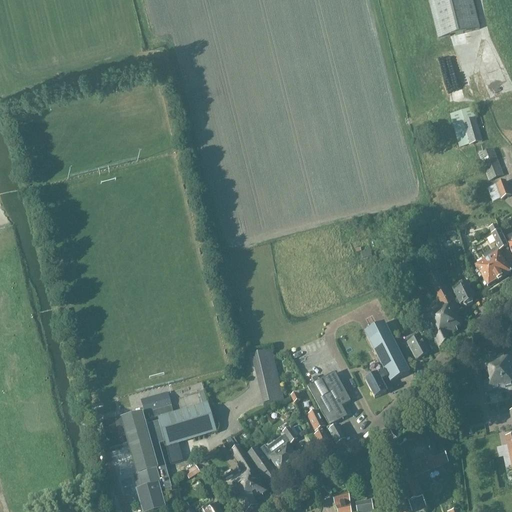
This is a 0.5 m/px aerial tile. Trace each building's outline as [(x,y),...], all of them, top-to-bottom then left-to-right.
[(471,0),(427,0),(438,40),(479,30),(471,0)] [(490,83),(500,79),(495,68),(486,71),(490,83)] [(450,115),(458,148),(469,145),(469,146),(482,142),(475,119),(474,119),(472,109),(450,115)] [(493,150),(483,154),(479,155),(489,182),(503,176),(493,150)] [(505,182),(487,189),(493,203),(511,196),(505,182)] [(492,236),(499,252),(507,247),(500,232),(496,226),(489,229),(492,236)] [(455,269),(450,252),(442,254),(447,271),(455,269)] [(498,252),(485,261),(475,267),(487,287),(510,273),(498,252)] [(421,315),(427,328),(439,350),(450,340),(448,337),(457,332),(456,329),(463,326),(457,315),(459,314),(459,312),(452,298),(452,299),(438,273),(427,279),(441,305),(421,315)] [(462,282),(451,287),(454,293),(460,306),(463,305),(464,307),(473,302),(471,299),(474,298),(469,286),(465,288),(462,282)] [(390,384),(409,374),(384,324),(365,333),(384,372),(377,375),(365,381),(375,399),(386,393),(382,384),(389,381),(390,384)] [(413,335),(406,339),(410,346),(408,347),(416,361),(427,355),(423,347),(424,347),(420,340),(417,342),(413,335)] [(263,405),(283,400),(271,351),(252,356),(263,405)] [(478,361),(484,395),(511,390),(511,358),(504,360),(503,356),(478,361)] [(312,397),(329,427),(327,428),(336,445),(346,440),(338,426),(333,429),(331,426),(346,418),(347,418),(342,408),(350,403),(335,374),(308,390),(312,397)] [(128,393),(111,398),(116,413),(132,408),(128,393)] [(154,412),(171,407),(168,394),(140,402),(144,415),(151,413),(148,414),(149,420),(173,414),(171,408),(154,412)] [(293,405),(300,402),(296,394),(290,397),(293,405)] [(159,423),(164,443),(165,443),(166,447),(216,431),(208,405),(158,420),(159,423)] [(325,459),(333,454),(323,433),(322,431),(326,429),(318,413),(307,417),(317,436),(314,437),(325,459)] [(116,423),(122,446),(128,444),(136,475),(133,476),(133,477),(134,477),(138,491),(137,491),(138,493),(138,492),(140,499),(140,500),(141,500),(142,506),(142,507),(143,507),(144,511),(151,511),(153,511),(172,507),(171,504),(175,503),(171,492),(172,492),(159,445),(164,443),(159,423),(146,427),(142,414),(121,421),(116,423)] [(122,446),(116,423),(115,420),(102,423),(110,450),(122,446)] [(283,435),(284,436),(266,449),(264,447),(260,450),(269,463),(271,461),(281,474),(299,461),(288,447),(297,441),(289,430),(283,435)] [(227,436),(218,442),(221,446),(230,441),(227,436)] [(416,511),(426,509),(422,498),(423,498),(414,477),(448,463),(443,451),(437,453),(432,439),(423,443),(422,439),(399,449),(407,472),(398,476),(408,503),(411,511),(416,511)] [(247,456),(253,464),(267,483),(277,476),(263,457),(257,449),(247,456)] [(240,471),(225,480),(220,483),(230,498),(233,497),(242,511),(249,511),(257,507),(255,503),(263,498),(262,496),(268,492),(245,456),(235,462),(240,471)] [(196,466),(185,473),(189,479),(200,473),(196,466)] [(336,509),(336,511),(351,511),(348,494),(332,498),(335,509),(336,509)] [(356,511),(373,511),(371,501),(356,504),(356,511)]
